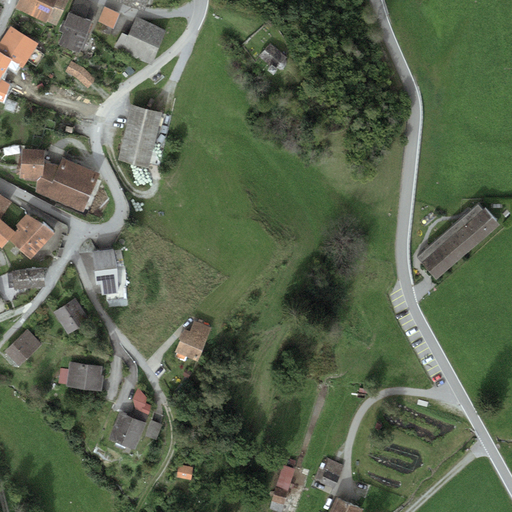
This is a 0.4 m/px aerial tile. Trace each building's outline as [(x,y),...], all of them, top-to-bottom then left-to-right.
[(72,0),(19,0),(17,7),(60,26),(72,0)] [(100,3),(90,0),(81,0),(64,45),(86,53),(94,34),(102,14),(96,12),(100,3)] [(128,14),(113,9),(107,23),(123,28),(128,14)] [(173,30),(137,16),(129,35),(123,32),(117,45),(131,51),(159,63),(173,30)] [(10,26),(0,42),(0,51),(17,64),(23,68),(27,61),(35,66),(43,54),(34,48),(38,43),(10,26)] [(313,58),(292,44),(282,58),(295,66),(292,70),(297,74),(300,70),(303,72),(313,58)] [(17,64),(0,51),(0,77),(8,66),(14,70),(17,64)] [(85,68),(70,60),(65,72),(74,76),(88,87),(96,78),(85,68)] [(9,89),(0,84),(0,101),(4,103),(9,89)] [(167,112),(133,105),(119,160),(143,164),(153,166),(167,112)] [(21,148),(19,178),(38,180),(40,177),(52,182),(59,165),(44,161),(45,149),(21,148)] [(52,182),(40,177),(38,180),(34,190),(83,210),(99,171),(62,156),(59,165),(52,182)] [(0,218),(12,203),(0,195),(0,218)] [(499,225),(481,204),(418,258),(436,280),(499,225)] [(15,230),(17,232),(11,240),(32,257),(52,233),(28,214),(15,230)] [(0,218),(0,246),(4,249),(11,240),(17,232),(15,230),(0,218)] [(113,250),(94,252),(96,284),(102,284),(103,296),(121,294),(118,267),(113,250)] [(43,268),(12,271),(13,273),(8,273),(9,288),(14,287),(14,290),(45,287),(43,268)] [(75,299),(54,312),(68,335),(89,322),(75,299)] [(190,333),(184,330),(175,352),(197,361),(211,328),(195,321),(190,333)] [(29,327),(4,350),(21,368),(46,344),(29,327)] [(103,366),(68,364),(68,369),(59,368),(58,383),(66,384),(66,387),(101,390),(103,366)] [(135,410),(131,417),(144,423),(151,406),(145,403),(147,398),(139,387),(132,399),(135,410)] [(131,417),(120,412),(108,439),(132,450),(144,423),(131,417)] [(151,420),(145,436),(156,440),(162,424),(151,420)] [(343,466),(327,459),(323,469),(318,467),(314,478),(334,487),(343,466)] [(194,467),(178,464),(176,477),(192,480),(194,467)] [(294,469),(283,465),(271,501),(283,505),(294,469)] [(360,511),(362,509),(338,498),(331,511),(360,511)]
